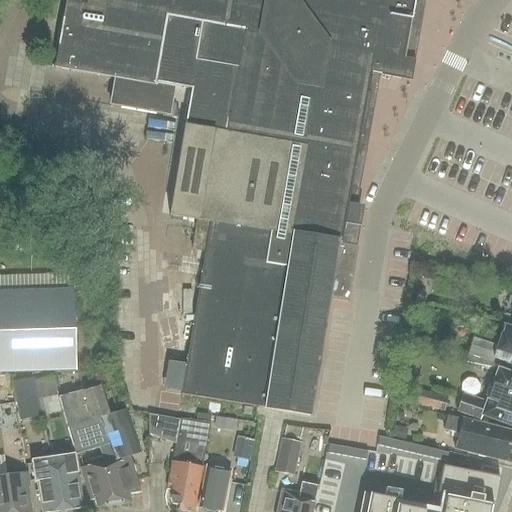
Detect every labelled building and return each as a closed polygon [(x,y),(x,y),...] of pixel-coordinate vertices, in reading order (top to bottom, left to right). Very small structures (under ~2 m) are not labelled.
[(63,0),(52,68),(153,85),(158,54),(237,69),(226,134),(184,126),(169,215),(197,220),(192,249),(206,252),(181,395),(311,416),(332,286),(336,287),(337,277),(333,276),(338,243),(340,243),(345,219),(371,68),(399,73),(401,65),(402,57),(411,0),(63,0)] [(0,372),(75,371),(72,290),(0,291),(0,372)] [(511,365),(511,329),(504,327),(498,347),(474,340),(469,356),(493,364),(495,360),(511,365)] [(511,426),(511,374),(501,371),(488,404),(464,395),(458,411),(481,420),(483,415),(511,426)] [(36,381),(39,399),(58,395),(55,377),(36,381)] [(39,399),(36,381),(35,378),(12,381),(20,421),(42,417),(39,399)] [(110,416),(101,386),(59,399),(75,455),(99,448),(104,462),(81,468),(90,501),(95,500),(97,508),(131,503),(129,495),(140,493),(134,474),(136,472),(134,466),(132,465),(131,461),(129,461),(127,456),(140,452),(125,411),(110,416)] [(418,390),(414,403),(444,412),(447,399),(418,390)] [(506,462),(511,439),(511,432),(448,416),(445,431),(460,435),(456,449),(506,462)] [(189,511),(193,511),(211,425),(180,420),(175,454),(190,457),(189,464),(177,462),(176,468),(171,467),(168,483),(173,484),(171,497),(172,503),(179,505),(178,510),(189,511)] [(396,427),(394,438),(402,440),(404,429),(396,427)] [(251,461),(256,440),(239,437),(234,457),(251,461)] [(384,447),(386,439),(379,437),(377,446),(384,447)] [(295,475),(301,442),(283,439),(276,472),(295,475)] [(390,449),(392,440),(386,439),(384,447),(390,449)] [(396,450),(398,442),(392,440),(390,449),(396,450)] [(402,452),(404,443),(398,442),(396,450),(402,452)] [(409,453),(411,445),(404,443),(402,452),(409,453)] [(415,455),(417,446),(411,445),(409,453),(415,455)] [(421,456),(423,447),(417,446),(415,455),(421,456)] [(428,458),(430,449),(423,447),(421,456),(428,458)] [(434,459),(436,450),(430,449),(428,458),(434,459)] [(440,461),(442,452),(436,450),(434,459),(440,461)] [(447,462),(449,453),(442,452),(440,461),(447,462)] [(76,460),(61,462),(63,476),(54,477),(60,511),(61,511),(84,509),(76,460)] [(42,511),(60,511),(54,477),(63,476),(61,462),(32,466),(34,482),(38,482),(42,511)] [(225,479),(227,470),(207,466),(199,506),(203,507),(205,510),(213,511),(218,510),(224,511),(225,511),(232,479),(231,479),(230,480),(225,479)] [(364,494),(360,511),(490,511),(492,504),(495,505),(500,478),(443,467),(438,493),(446,495),(442,511),(422,511),(394,506),(395,500),(364,494)] [(29,472),(0,475),(0,511),(31,511),(28,488),(31,488),(29,472)] [(311,511),(317,485),(300,482),(298,493),(281,489),(276,511),(311,511)]
